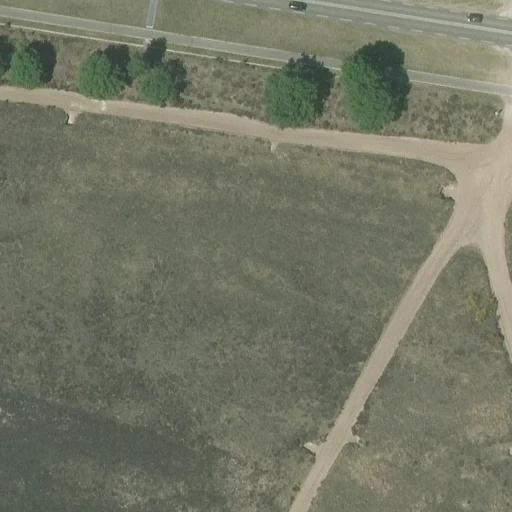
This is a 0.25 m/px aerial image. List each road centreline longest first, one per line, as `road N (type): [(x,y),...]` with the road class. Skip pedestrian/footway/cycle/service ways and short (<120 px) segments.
road 1 (track): [(499,160),(0,92)]
road 2 (track): [(296,511),(450,238),(484,194)]
road 3 (primary): [(511,33),(298,0)]
road 4 (track): [(484,194),(511,330)]
